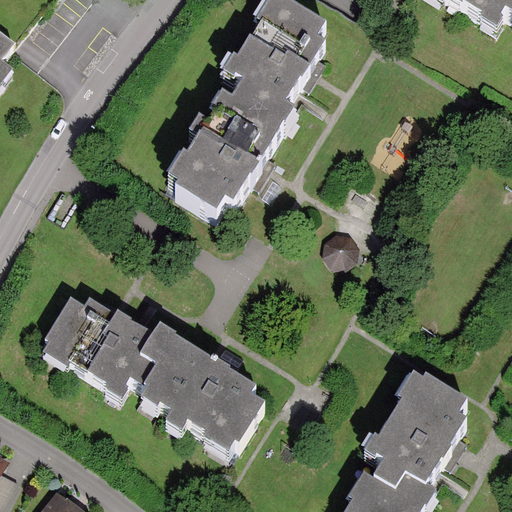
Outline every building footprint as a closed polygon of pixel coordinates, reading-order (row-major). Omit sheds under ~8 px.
[(511,0),(432,0),(511,45),(511,0)] [(346,51),(281,11),(166,200),(231,239),(346,51)] [(0,76),(19,52),(0,37),(0,76)] [(366,251),(362,245),(357,240),(351,237),(343,237),(336,239),(330,243),(326,249),(324,255),(324,262),(327,268),(331,273),(336,277),(343,279),(349,279),(356,276),(361,272),(365,266),(367,259),(366,251)] [(101,330),(71,312),(44,359),(118,401),(127,386),(148,399),(143,409),(232,459),(263,404),(158,344),(154,352),(105,324),(101,330)] [(443,511),(494,422),(426,385),(355,511),(443,511)]
